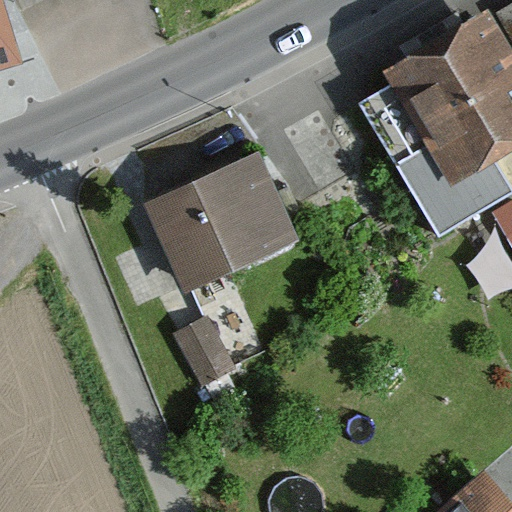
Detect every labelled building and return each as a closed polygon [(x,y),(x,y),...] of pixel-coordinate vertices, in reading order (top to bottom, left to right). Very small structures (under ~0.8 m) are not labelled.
[(0,76),(19,71),(0,8),(0,76)] [(511,49),(490,14),(387,75),(455,190),(511,156),(511,49)] [(260,159),(148,209),(189,300),(301,250),(260,159)] [(196,371),(229,363),(216,313),(183,322),(196,371)] [(511,511),(511,505),(483,473),(438,511),(511,511)]
